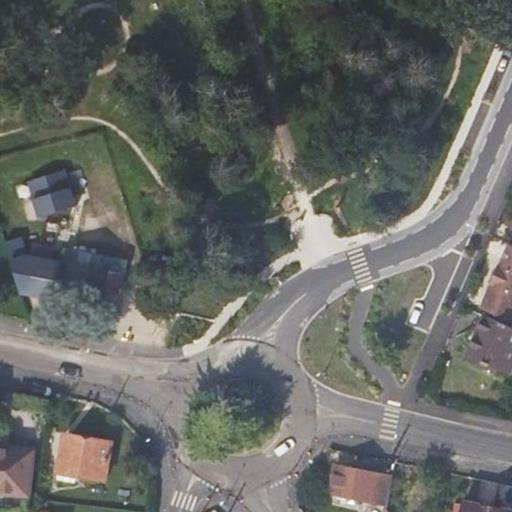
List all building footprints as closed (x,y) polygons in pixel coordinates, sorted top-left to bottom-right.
[(29,182),(40,218),(77,206),(73,197),(83,194),(78,177),(68,180),(65,171),(29,182)] [(35,257),(28,256),(22,238),(7,242),(22,294),(33,290),(35,297),(54,300),(57,285),(62,263),(52,261),(54,251),(37,248),(35,257)] [(511,243),(510,242),(485,301),(493,305),(491,309),(511,318),(511,243)] [(57,285),(66,287),(74,250),(65,248),(62,263),(57,285)] [(66,287),(66,291),(119,301),(127,260),(74,250),(66,287)] [(163,290),(159,310),(175,314),(179,294),(163,290)] [(511,374),(511,370),(511,326),(485,314),(466,359),(495,372),(498,368),(511,374)] [(10,433),(0,431),(0,493),(29,497),(35,450),(8,446),(10,433)] [(113,441),(77,435),(76,445),(60,442),(55,473),(59,473),(57,481),(77,485),(79,476),(106,481),(113,441)] [(327,491),(387,504),(393,477),(387,475),(388,471),(355,464),(354,468),(333,464),(327,491)] [(481,481),(470,479),(467,493),(478,495),(481,481)] [(511,511),(511,508),(464,499),(461,511),(511,511)]
